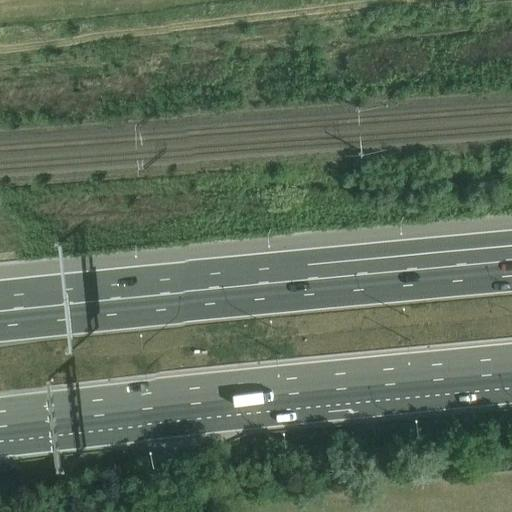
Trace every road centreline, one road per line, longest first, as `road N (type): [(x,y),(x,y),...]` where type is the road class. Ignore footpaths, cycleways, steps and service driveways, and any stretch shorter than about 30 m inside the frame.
road 1 (motorway): [(0,416),(511,367)]
road 2 (motorway): [(511,276),(0,325)]
road 3 (track): [(0,54),(478,0)]
